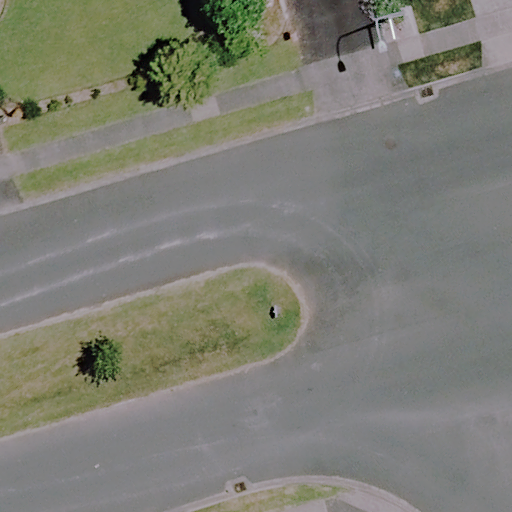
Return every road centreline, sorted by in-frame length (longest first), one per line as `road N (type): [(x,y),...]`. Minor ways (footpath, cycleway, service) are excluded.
road 1 (residential): [(475,383),(0,511)]
road 2 (residential): [(0,283),(399,176)]
road 3 (residential): [(475,383),(399,176)]
road 4 (residential): [(511,499),(475,383)]
